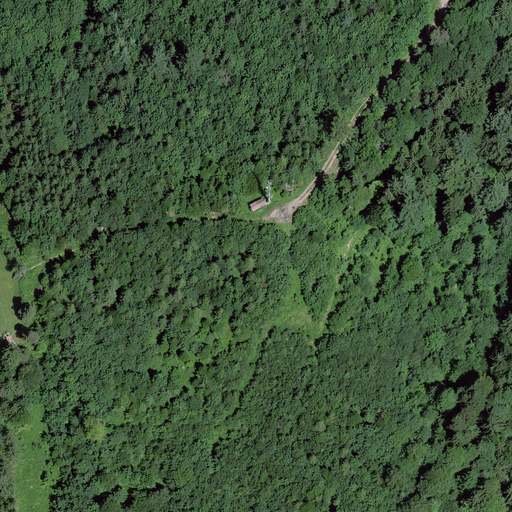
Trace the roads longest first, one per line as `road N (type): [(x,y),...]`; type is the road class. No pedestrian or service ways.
road 1 (track): [(271,216),(315,184),(361,110),(430,31),(429,0)]
road 2 (track): [(462,511),(496,349),(511,312)]
